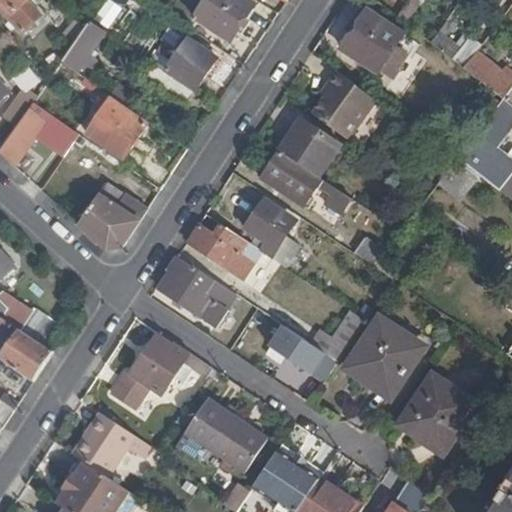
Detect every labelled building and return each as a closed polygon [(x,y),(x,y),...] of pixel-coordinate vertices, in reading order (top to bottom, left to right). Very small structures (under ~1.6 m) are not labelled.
[(0,0),(0,13),(21,37),(42,18),(28,1),(29,0),(0,0)] [(112,28),(126,6),(115,0),(109,0),(98,19),(112,28)] [(252,9),(239,0),(207,0),(193,20),(227,44),(252,9)] [(411,14),(404,10),(397,21),(403,26),(411,14)] [(405,40),(371,15),(343,54),(377,78),(405,40)] [(450,17),(429,46),(463,72),(475,56),(458,43),(452,50),(445,44),(459,24),(450,17)] [(88,23),(85,29),(61,62),(79,75),(85,66),(92,71),(98,61),(92,56),(107,34),(89,22),(88,23)] [(195,92),(217,60),(188,41),(166,72),(195,92)] [(463,72),(464,72),(491,94),(501,101),(511,86),(511,74),(506,70),(502,75),(475,55),(475,56),(463,72)] [(33,65),(16,75),(26,92),(43,82),(33,65)] [(144,77),(185,106),(193,94),(152,65),(144,77)] [(326,85),(331,90),(313,117),(348,143),(375,104),(334,72),(326,85)] [(117,86),(109,96),(112,98),(125,107),(133,97),(117,86)] [(144,126),(109,101),(112,98),(109,96),(99,89),(94,98),(100,102),(93,112),(105,121),(92,139),(121,160),(144,126)] [(511,92),(503,103),(495,114),(458,162),(478,178),(500,194),(501,192),(511,179),(511,178),(511,159),(501,151),(511,137),(511,92)] [(501,101),(491,94),(483,104),(495,114),(503,103),(501,101)] [(20,98),(2,121),(15,131),(30,109),(32,106),(20,98)] [(30,109),(15,131),(0,152),(0,155),(13,168),(44,124),(30,109)] [(344,152),(302,123),(281,154),(323,182),(324,183),(344,152)] [(264,170),(258,180),(303,211),(323,182),(281,154),(269,173),(264,170)] [(454,166),(439,185),(461,201),(478,178),(458,162),(456,165),(454,166)] [(511,200),(511,179),(501,192),(511,200)] [(324,183),(323,182),(303,211),(316,219),(322,210),(341,222),(353,203),(324,183)] [(122,198),(105,187),(80,224),(103,246),(109,251),(111,252),(113,252),(115,252),(117,251),(119,250),(121,248),(137,224),(138,225),(147,212),(123,196),(122,198)] [(246,232),(265,245),(260,253),(286,271),(297,255),(281,245),(287,236),(276,229),(284,216),(265,203),(246,232)] [(199,228),(188,245),(230,273),(241,257),(248,245),(220,226),(213,238),(199,228)] [(384,255),(364,241),(353,255),(373,269),(384,255)] [(257,252),(248,245),(241,257),(250,262),(257,252)] [(0,253),(0,282),(13,270),(0,253)] [(250,262),(241,257),(230,273),(239,279),(250,262)] [(205,298),(213,285),(176,260),(169,271),(171,273),(158,291),(212,327),(223,310),(205,298)] [(0,318),(1,319),(9,312),(0,303),(0,318)] [(330,339),(318,331),(308,345),(336,364),(364,323),(349,313),(333,337),(330,339)] [(0,319),(0,333),(11,341),(0,357),(0,359),(17,371),(34,382),(53,353),(1,319),(0,319)] [(382,320),(349,368),(363,378),(368,377),(372,378),(393,393),(422,351),(397,334),(398,332),(382,320)] [(165,399),(186,367),(204,379),(211,368),(182,349),(180,353),(158,338),(131,377),(124,373),(110,395),(137,412),(152,391),(165,399)] [(306,344),(292,367),(321,386),(336,364),(308,345),(306,344)] [(0,375),(10,382),(17,371),(0,359),(0,375)] [(363,378),(360,383),(387,402),(393,393),(372,378),(368,377),(363,378)] [(436,380),(404,426),(420,436),(445,453),(475,408),(436,380)] [(265,439),(207,400),(185,434),(244,473),(265,439)] [(155,449),(100,413),(74,454),(88,463),(112,480),(131,451),(148,462),(156,450),(155,449)] [(420,436),(416,442),(443,461),(447,455),(445,453),(420,436)] [(322,477),(280,449),(254,487),(291,511),(298,511),(321,478),(322,477)] [(65,492),(67,494),(59,506),(66,510),(68,511),(121,511),(133,494),(112,480),(88,463),(79,477),(76,475),(65,492)] [(298,511),(360,511),(364,507),(321,478),(298,511)] [(246,483),(241,479),(228,499),(233,501),(246,483)] [(253,488),(246,483),(233,501),(241,507),(253,488)] [(421,511),(430,500),(429,499),(406,484),(394,501),(395,502),(388,511),(421,511)] [(511,511),(511,492),(502,507),(498,505),(493,511),(511,511)]
